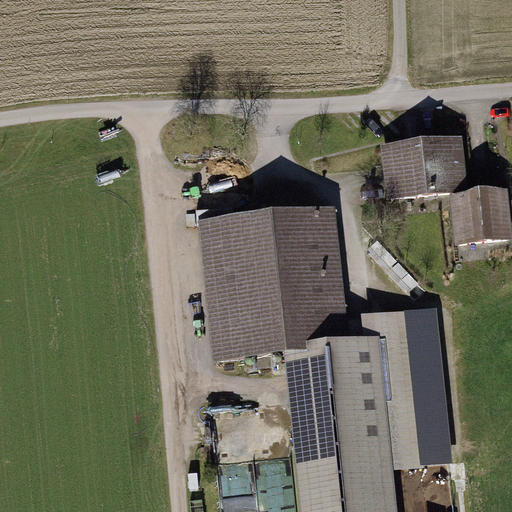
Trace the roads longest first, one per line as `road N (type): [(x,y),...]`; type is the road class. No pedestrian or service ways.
road 1 (track): [(0,116),(511,82)]
road 2 (track): [(146,108),(189,511)]
